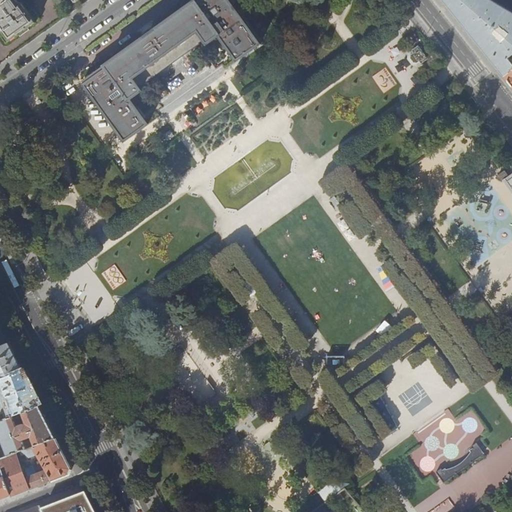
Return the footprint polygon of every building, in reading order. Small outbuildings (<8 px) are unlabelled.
[(19,4),(16,0),(9,0),(0,7),(0,25),(3,30),(0,31),(0,34),(6,43),(11,40),(26,30),(36,22),(35,22),(40,19),(32,9),(28,12),(21,2),(19,4)] [(86,79),(83,82),(84,84),(83,85),(124,141),(130,137),(142,129),(142,128),(147,124),(129,99),(141,90),(138,85),(143,81),(143,82),(196,43),(196,42),(201,38),(205,43),(216,35),(235,60),(240,56),(241,57),(252,49),(252,48),(258,44),(226,0),(194,0),(159,26),(154,29),(116,57),(86,79)] [(505,77),(511,70),(511,63),(508,59),(511,55),(511,11),(492,0),(443,0),(454,14),(486,54),(505,77)] [(418,62),(420,64),(425,61),(427,59),(418,47),(416,48),(411,52),(413,55),(411,56),(410,59),(413,63),(416,64),(418,62)] [(9,343),(0,345),(0,379),(23,371),(16,356),(9,343)] [(29,382),(23,371),(0,379),(0,389),(4,388),(6,391),(7,394),(15,415),(23,412),(40,405),(38,401),(29,382)] [(49,422),(40,405),(23,412),(27,424),(26,423),(19,426),(18,428),(14,416),(0,420),(0,432),(9,456),(26,449),(23,441),(33,437),(36,446),(57,438),(49,422)] [(36,446),(26,449),(9,456),(1,458),(0,458),(0,463),(11,495),(12,497),(30,489),(45,484),(69,475),(72,467),(69,462),(61,445),(57,438),(36,446)] [(453,467),(448,470),(446,468),(444,470),(442,468),(437,472),(445,483),(485,453),(478,443),(472,447),(473,448),(470,450),(472,452),(467,457),(461,461),(458,464),(453,467)] [(0,498),(11,495),(0,463),(0,498)] [(62,504),(42,511),(41,511),(94,511),(94,510),(86,495),(79,497),(62,504)]
